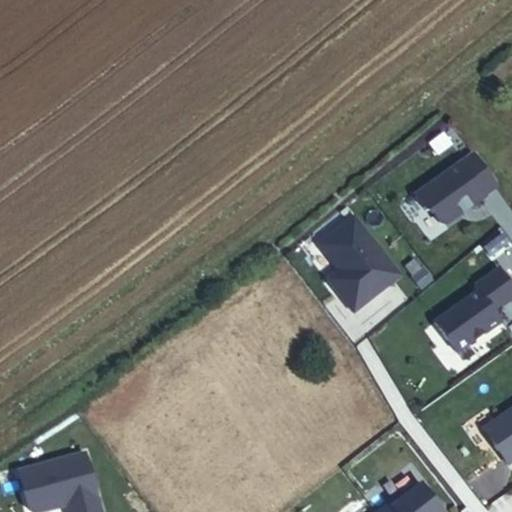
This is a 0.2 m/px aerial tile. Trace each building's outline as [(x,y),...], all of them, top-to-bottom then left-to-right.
[(413,197),(436,230),(482,198),(481,196),(495,187),(472,155),(413,197)] [(332,287),(351,312),(398,276),(352,217),(317,244),(337,270),(343,278),(332,287)] [(433,322),(455,352),(484,331),(485,334),(500,323),(496,318),(498,317),(500,306),(511,297),(511,290),(497,269),(474,285),(477,290),(433,322)] [(505,466),(511,460),(511,406),(480,430),(505,466)] [(104,511),(86,445),(23,463),(29,482),(25,483),(31,502),(37,506),(52,501),(53,498),(59,496),(60,499),(68,497),(72,511),(104,511)] [(402,496),(400,494),(376,511),(440,511),(418,484),(402,496)]
